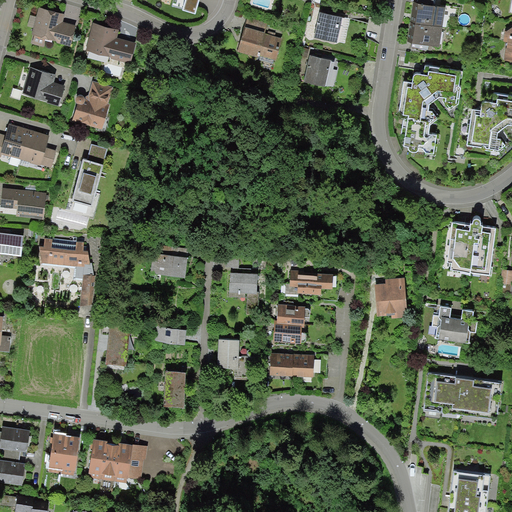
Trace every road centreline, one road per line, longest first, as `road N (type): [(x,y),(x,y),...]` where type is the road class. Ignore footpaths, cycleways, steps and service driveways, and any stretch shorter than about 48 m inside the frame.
road 1 (residential): [(511,171),(457,199),(418,187),(390,162),(379,133),(397,0)]
road 2 (residential): [(202,429),(0,406)]
road 3 (residential): [(202,429),(210,256)]
road 4 (residential): [(229,0),(210,29),(184,36),(91,0)]
road 5 (residential): [(336,408),(268,403),(202,429)]
road 6 (residential): [(336,408),(351,272)]
road 7 (residential): [(409,511),(389,451),(336,408)]
